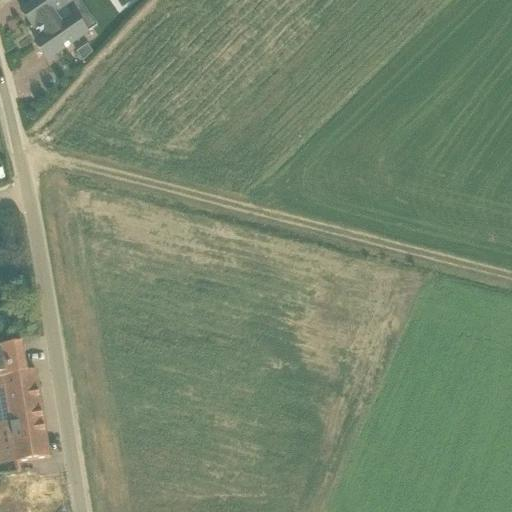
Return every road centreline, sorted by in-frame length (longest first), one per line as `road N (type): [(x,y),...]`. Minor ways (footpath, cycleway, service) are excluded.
road 1 (track): [(511,276),(157,185),(20,159)]
road 2 (unclassified): [(77,511),(0,65)]
